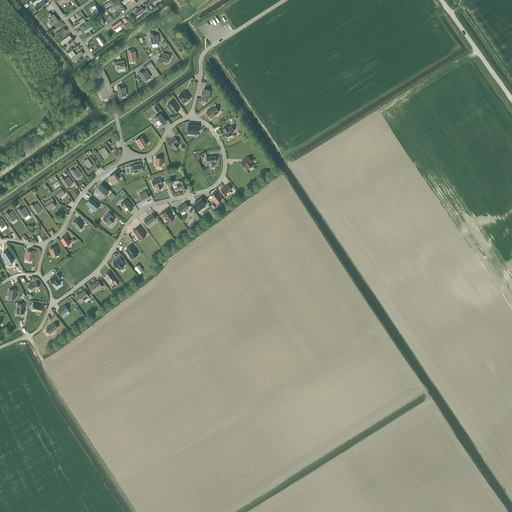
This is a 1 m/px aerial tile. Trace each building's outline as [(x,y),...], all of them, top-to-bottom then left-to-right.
[(35,8),(44,2),(42,0),(38,0),(33,5),(35,8)] [(112,13),(121,6),(118,2),(109,8),(112,13)] [(92,5),(88,8),(93,15),(96,12),(92,5)] [(136,8),(131,11),(133,14),(136,12),(138,16),(140,14),(145,11),(141,6),(137,9),(136,8)] [(77,16),(73,19),(78,26),(82,23),(77,16)] [(59,21),(56,18),(47,24),(50,28),(59,21)] [(114,30),(123,24),(120,20),(111,27),(114,30)] [(93,28),(89,23),(82,28),(85,33),(93,28)] [(58,37),(67,30),(64,27),(55,34),(58,37)] [(152,33),(149,33),(151,44),(152,44),(152,47),(157,46),(157,43),(159,43),(158,34),(154,35),(153,35),(152,33)] [(63,44),(72,37),(69,34),(60,41),(63,44)] [(105,43),(100,36),(96,38),(101,45),(105,43)] [(135,51),(134,51),(134,49),(127,50),(129,60),(137,59),(135,51)] [(75,60),(84,54),(81,50),(72,56),(75,60)] [(168,62),(170,55),(162,52),(161,57),(159,56),(158,59),(168,62)] [(125,68),(124,60),(114,62),(114,65),(117,64),(117,69),(125,68)] [(142,73),(141,71),(138,72),(144,81),(150,77),(146,70),(142,73)] [(120,88),(120,86),(117,86),(119,97),(126,95),(125,87),(120,88)] [(207,100),(210,90),(204,88),(203,92),(202,92),(201,95),(202,95),(201,99),(207,100)] [(190,98),(185,91),(178,96),(183,103),(190,98)] [(179,109),(173,101),(167,105),(173,113),(179,109)] [(210,118),(219,112),(214,106),(206,113),(210,118)] [(154,118),(160,126),(166,122),(160,114),(154,118)] [(188,125),(187,132),(197,133),(198,126),(188,125)] [(232,134),(231,133),(234,131),(231,126),(228,127),(227,126),(222,129),(226,136),(226,137),(232,134)] [(141,136),(135,140),(141,148),(147,144),(141,136)] [(174,137),(167,142),(171,147),(172,146),(174,149),(179,145),(177,142),(178,142),(174,137)] [(111,151),(105,143),(103,145),(104,146),(100,149),(105,156),(111,151)] [(88,158),(84,161),(88,167),(95,163),(89,154),(88,155),(87,156),(88,158)] [(216,162),(215,156),(206,157),(207,163),(208,163),(209,166),(215,165),(214,162),(216,162)] [(250,162),(252,161),(248,156),(241,162),(244,167),(246,166),(248,169),(252,165),(250,162)] [(143,171),(141,163),(133,165),(134,172),(143,171)] [(73,170),(72,168),(69,170),(75,179),(82,174),(77,167),(73,170)] [(119,179),(115,173),(112,175),(109,177),(112,181),(113,183),(119,179)] [(66,188),(73,183),(68,176),(64,179),(63,177),(60,179),(66,188)] [(162,183),(160,178),(152,181),(154,187),(155,186),(157,190),(162,187),(161,184),(162,183)] [(187,188),(184,179),(179,181),(179,183),(176,184),(178,189),(181,188),(182,190),(187,188)] [(224,194),(225,194),(230,190),(231,189),(227,184),(220,190),(224,194)] [(108,191),(101,185),(96,191),(104,197),(108,191)] [(59,198),(65,193),(60,187),(52,192),(54,195),(56,194),(59,198)] [(149,198),(146,191),(139,195),(142,201),(149,198)] [(218,196),(215,192),(211,195),(213,199),(216,203),(221,199),(218,195),(218,196)] [(52,201),(54,200),(52,198),(44,203),(48,210),(55,206),(52,201)] [(205,205),(201,198),(193,204),(197,210),(205,205)] [(99,207),(89,199),(88,201),(90,202),(87,205),(95,212),(99,207)] [(133,208),(127,200),(121,204),(127,213),(133,208)] [(35,214),(42,209),(37,202),(33,205),(32,203),(29,205),(35,214)] [(181,213),(189,207),(185,202),(177,208),(181,213)] [(23,218),(29,213),(24,207),(20,209),(19,208),(17,209),(23,218)] [(174,217),(168,209),(162,213),(169,222),(174,217)] [(12,211),(8,213),(7,212),(4,213),(10,222),(17,217),(12,211)] [(111,224),(112,223),(115,219),(112,217),(113,216),(112,215),(108,212),(103,219),(107,223),(108,222),(111,224)] [(147,225),(156,219),(152,214),(144,220),(147,225)] [(83,225),(78,219),(73,223),(78,230),(83,225)] [(140,240),(146,235),(139,227),(134,231),(140,240)] [(65,246),(71,242),(68,237),(69,236),(67,233),(64,235),(65,236),(60,239),(65,246)] [(49,248),(52,256),(58,254),(56,248),(58,247),(57,244),(54,245),(55,246),(49,248)] [(137,253),(131,246),(125,250),(132,258),(137,253)] [(27,250),(25,259),(32,260),(33,253),(35,253),(35,250),(33,250),(32,251),(27,250)] [(14,262),(8,251),(6,252),(7,255),(4,256),(8,265),(14,262)] [(124,266),(122,263),(123,262),(120,257),(112,263),(116,268),(117,267),(119,270),(124,266)] [(138,264),(134,267),(139,273),(143,270),(138,264)] [(113,275),(109,271),(105,274),(108,278),(108,279),(111,283),(113,281),(116,285),(119,283),(116,279),(113,275)] [(56,286),(61,282),(59,279),(60,279),(57,274),(49,279),(53,284),(54,283),(56,286)] [(98,281),(89,287),(93,292),(101,285),(98,281)] [(30,292),(35,290),(34,289),(38,287),(36,282),(32,284),(27,286),(30,292)] [(15,292),(17,292),(17,289),(15,289),(14,290),(9,290),(8,299),(15,299),(15,292)] [(79,301),(88,295),(84,290),(76,297),(79,301)] [(24,306),(25,306),(25,303),(23,303),(23,304),(17,304),(17,313),(24,313),(24,306)] [(61,315),(68,310),(65,305),(58,310),(61,315)] [(54,323),(46,329),(49,333),(58,327),(54,323)]
